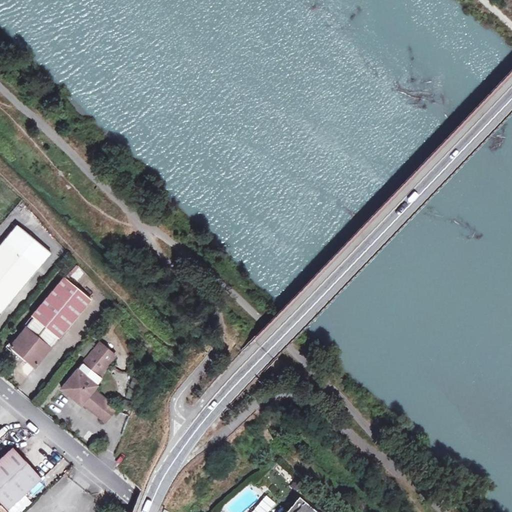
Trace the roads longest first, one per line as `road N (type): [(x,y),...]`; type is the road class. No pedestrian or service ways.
road 1 (secondary): [(511,95),(205,418),(162,476),(147,511)]
road 2 (unclassified): [(149,511),(17,400)]
road 3 (unknown): [(0,319),(47,259),(18,228),(0,229)]
road 4 (unknown): [(17,400),(89,311),(86,295)]
